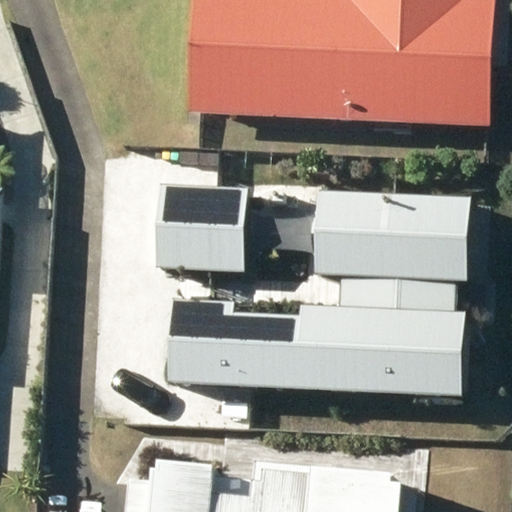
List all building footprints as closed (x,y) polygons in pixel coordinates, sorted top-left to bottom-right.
[(193,0),(187,114),(490,131),(497,3),(472,1),(471,0),(193,0)] [(124,46),(87,61),(115,135),(152,121),(124,46)] [(345,283),(344,315),(178,307),(175,386),(464,400),(468,321),(458,320),(459,285),(484,286),(488,206),(318,198),(314,281),(345,283)] [(162,201),(160,273),(252,276),(254,204),(162,201)] [(389,511),(390,484),(391,472),(156,468),(156,487),(127,486),(126,511),(389,511)]
